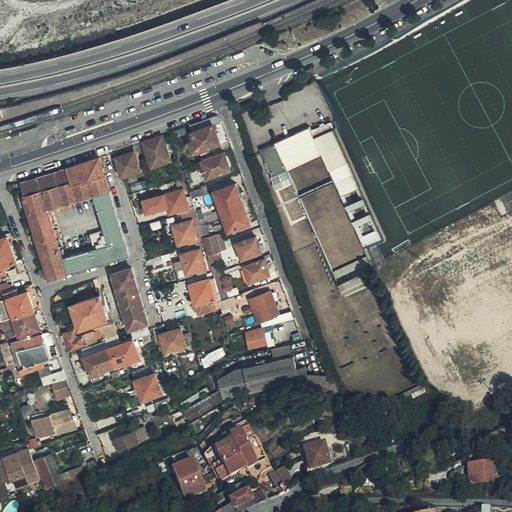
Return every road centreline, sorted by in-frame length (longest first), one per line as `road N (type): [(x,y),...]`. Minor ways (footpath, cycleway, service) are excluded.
road 1 (tertiary): [(420,0),(218,93),(0,168)]
road 2 (primary): [(0,97),(110,70),(301,0)]
road 3 (residential): [(0,179),(101,464)]
road 4 (unknown): [(218,93),(320,365)]
road 5 (primary): [(257,0),(105,55),(0,80)]
road 6 (residential): [(511,434),(373,459),(297,492)]
road 7 (residential): [(297,492),(329,501),(511,505)]
